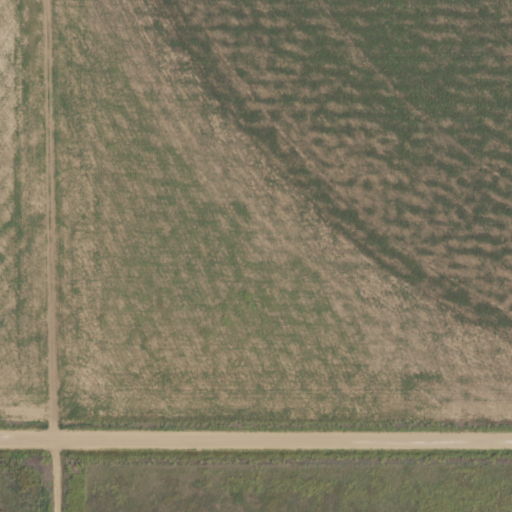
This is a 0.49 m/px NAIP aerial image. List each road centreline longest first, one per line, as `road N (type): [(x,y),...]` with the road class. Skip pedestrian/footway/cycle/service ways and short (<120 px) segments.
road 1 (residential): [(52,511),(46,0)]
road 2 (residential): [(511,437),(0,436)]
